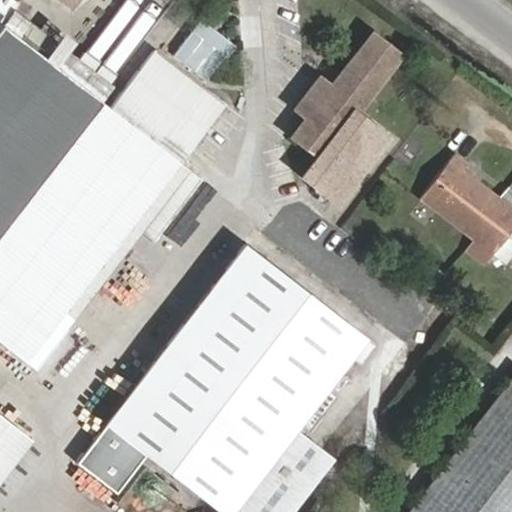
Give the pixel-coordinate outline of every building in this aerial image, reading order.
[(0,0),(0,341),(38,371),(72,328),(59,316),(131,222),(154,239),(201,176),(179,160),(223,101),(191,76),(195,70),(207,81),(237,45),(202,18),(174,54),(187,64),(183,70),(156,49),(110,108),(101,102),(114,84),(78,58),(68,72),(1,24),(19,2),(15,0),(0,0)] [(65,28),(47,54),(61,63),(78,36),(65,28)] [(355,110),(399,53),(372,32),(328,89),(318,81),(299,106),(311,115),(296,136),(321,153),(305,174),(339,198),(387,133),(355,110)] [(467,154),(456,147),(417,198),(489,253),(511,223),(511,196),(470,165),(467,154)] [(511,267),(511,236),(497,257),(511,267)] [(363,333),(242,240),(101,421),(222,511),(283,511),(328,453),(292,426),(363,333)] [(392,399),(414,371),(403,363),(382,391),(392,399)] [(511,511),(511,368),(406,511),(511,511)] [(351,409),(344,421),(366,433),(372,421),(351,409)] [(0,470),(25,437),(0,417),(0,470)]
